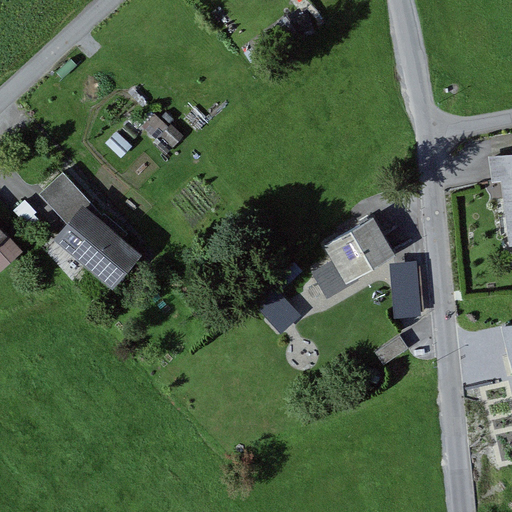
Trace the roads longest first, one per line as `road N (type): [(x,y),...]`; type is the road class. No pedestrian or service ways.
road 1 (residential): [(463,511),(429,132)]
road 2 (unclassified): [(0,103),(113,0)]
road 3 (residential): [(429,132),(399,0)]
